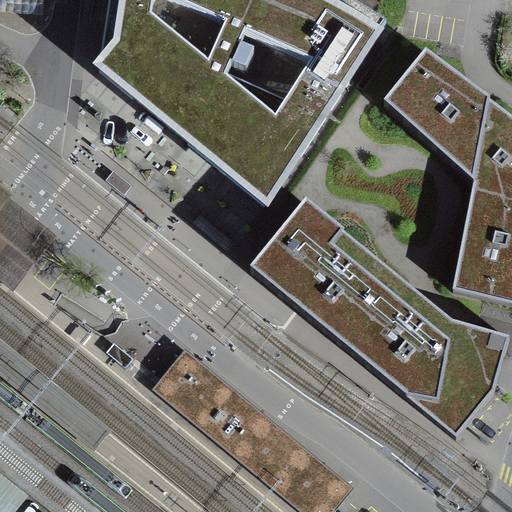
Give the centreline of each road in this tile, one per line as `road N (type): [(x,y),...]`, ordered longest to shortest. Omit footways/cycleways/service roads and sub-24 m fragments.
road 1 (residential): [(69,0),(43,154),(47,206),(208,341)]
road 2 (residential): [(208,341),(421,511)]
